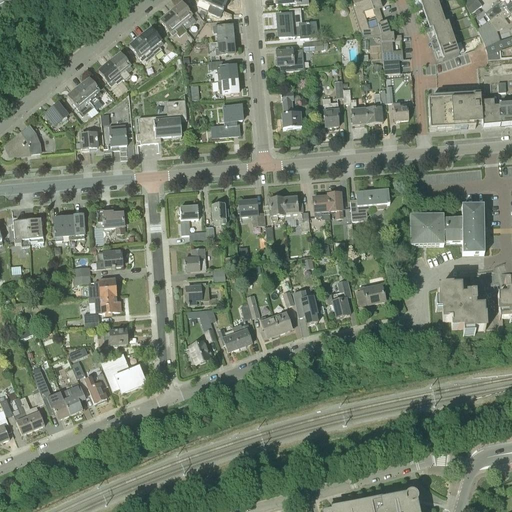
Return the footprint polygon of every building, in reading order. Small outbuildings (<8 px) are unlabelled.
[(212,0),(209,7),(222,12),(227,0),(212,0)] [(375,18),(381,17),(377,6),(380,5),(380,7),(381,7),(378,0),(369,0),(351,6),(357,24),(366,21),(364,13),(373,10),(375,18)] [(418,0),(422,10),(438,4),(436,0),(418,0)] [(461,0),(470,16),(482,8),(477,1),(478,0),(461,0)] [(489,21),(511,3),(511,0),(499,0),(497,2),(499,4),(484,15),(489,21)] [(511,3),(489,21),(489,22),(493,28),(497,32),(502,30),(502,31),(509,26),(504,20),(511,13),(511,3)] [(438,4),(422,10),(425,20),(441,15),(438,4)] [(170,14),(185,32),(196,23),(192,18),(181,5),(170,14)] [(301,25),(300,10),(289,11),(289,17),(277,18),(279,40),(299,38),(300,41),(308,40),(307,24),(301,25)] [(480,14),(478,11),(477,11),(472,14),(470,16),(472,21),(480,14)] [(170,14),(159,23),(170,36),(172,38),(175,35),(176,36),(179,40),(186,34),(170,14)] [(441,15),(425,20),(429,31),(432,30),(445,25),(441,15)] [(380,38),(391,37),(387,25),(386,25),(387,26),(384,27),(381,17),(375,18),(378,27),(369,30),(366,21),(357,24),(362,39),(380,38)] [(497,32),(493,28),(489,22),(478,30),(476,31),(479,37),(482,44),(484,50),(500,43),(497,32)] [(435,40),(451,34),(447,24),(445,25),(432,30),(435,40)] [(216,44),(232,42),(231,28),(215,30),(212,30),(213,37),(216,37),(216,44)] [(511,30),(511,31),(511,34),(511,38),(500,43),(484,50),(487,56),(503,51),(511,48),(511,30)] [(139,39),(154,58),(161,52),(159,49),(163,46),(150,31),(139,39)] [(439,50),(455,45),(451,34),(435,40),(439,50)] [(391,37),(380,38),(382,63),(398,62),(403,61),(409,61),(409,60),(402,61),(402,52),(393,53),(392,43),(394,43),(393,37),(391,37)] [(144,67),(154,58),(139,39),(128,48),(139,61),(144,67)] [(232,42),(216,44),(217,51),(214,51),(215,57),(234,55),(232,42)] [(303,54),(323,52),(322,43),(302,45),(303,54)] [(442,61),(458,56),(455,45),(439,50),(442,61)] [(511,48),(503,51),(487,56),(487,62),(511,60),(511,48)] [(302,59),(301,52),(293,53),(276,55),(276,62),(275,62),(276,68),(277,68),(277,69),(294,67),(293,60),(302,59)] [(108,65),(122,82),(123,83),(130,78),(127,75),(132,71),(130,69),(119,56),(108,65)] [(487,78),(511,76),(511,60),(487,62),(488,78),(487,78)] [(398,62),(382,63),(383,70),(399,68),(398,62)] [(112,90),(122,82),(108,65),(98,74),(108,87),(108,86),(112,90)] [(380,74),(381,67),(375,66),(373,72),(380,74)] [(217,84),(236,82),(235,68),(219,70),(219,69),(216,70),(217,84)] [(383,70),(383,77),(399,75),(399,68),(383,70)] [(497,97),(511,95),(511,76),(487,78),(483,78),(484,96),(479,96),(480,105),(481,125),(482,130),(500,128),(498,108),(497,97)] [(77,90),(88,103),(94,98),(96,101),(101,97),(88,81),(77,90)] [(236,82),(217,84),(219,97),(221,97),(237,96),(236,82)] [(93,109),(88,103),(77,90),(67,99),(79,114),(77,115),(81,119),(93,109)] [(366,126),(365,110),(356,111),(355,101),(350,102),(349,92),(342,92),(343,100),(343,106),(350,106),(351,111),(351,112),(352,127),(366,126)] [(385,105),(385,95),(384,92),(378,92),(378,95),(373,96),(374,110),(365,110),(366,126),(382,125),(380,109),(380,106),(385,105)] [(292,115),(291,103),(293,102),(293,95),(280,96),(280,103),(282,103),(283,116),(281,117),(282,131),(301,130),(299,115),(292,115)] [(474,125),(481,125),(480,105),(479,96),(472,97),(472,100),(427,103),(429,133),(475,130),(474,125)] [(330,105),(330,101),(323,101),(324,130),(338,129),(338,120),(339,120),(339,111),(337,111),(337,105),(330,105)] [(155,146),(155,141),(181,139),(179,123),(186,123),(185,102),(165,104),(166,118),(138,120),(139,136),(135,136),(136,143),(140,142),(140,147),(155,146)] [(399,109),(399,105),(392,106),(394,124),(408,122),(407,108),(399,109)] [(61,125),(67,121),(66,120),(67,119),(57,107),(45,117),(55,129),(60,124),(61,125)] [(511,107),(505,108),(498,108),(500,128),(511,127),(511,107)] [(236,128),(235,123),(242,123),(240,108),(221,110),(223,128),(215,129),(216,140),(239,138),(238,127),(236,128)] [(110,149),(126,148),(124,127),(108,128),(110,149)] [(39,155),(40,147),(36,139),(29,130),(21,137),(22,138),(8,149),(10,156),(30,154),(30,156),(39,155)] [(80,152),(81,151),(96,150),(95,135),(79,136),(80,152)] [(374,194),(374,191),(369,192),(369,194),(356,195),(356,202),(349,202),(351,224),(367,222),(366,214),(371,209),(374,212),(383,211),(387,207),(388,206),(387,193),(374,194)] [(329,214),(329,215),(330,215),(330,216),(335,215),(335,221),(342,221),(340,196),(327,197),(328,199),(327,199),(329,214)] [(328,215),(329,215),(329,214),(327,199),(313,200),(314,216),(313,216),(314,219),(321,219),(321,215),(328,214),(328,215)] [(283,202),(284,218),(285,222),(298,221),(298,227),(300,227),(301,235),(309,234),(308,220),(302,220),(301,206),(297,206),(296,200),(283,202)] [(284,218),(283,202),(282,202),(282,201),(269,202),(270,220),(270,223),(277,223),(277,219),(284,218)] [(257,216),(255,203),(238,205),(240,220),(251,219),(252,229),(265,228),(264,215),(257,216)] [(224,211),(224,206),(212,207),(213,214),(210,214),(210,223),(213,223),(213,228),(226,227),(225,219),(228,219),(228,210),(224,211)] [(206,244),(205,234),(189,235),(188,223),(198,222),(197,208),(179,210),(179,212),(178,212),(178,216),(179,216),(181,238),(189,238),(189,246),(206,244)] [(483,257),(483,208),(461,208),(460,221),(443,221),(443,217),(409,218),(409,248),(443,248),(443,245),(461,245),(461,257),(483,257)] [(112,215),(111,212),(96,213),(97,224),(103,224),(103,231),(115,230),(116,236),(124,235),(122,216),(112,217),(112,215)] [(67,219),(69,239),(69,241),(84,240),(82,218),(74,218),(74,219),(67,219)] [(62,239),(69,239),(67,219),(54,220),(55,243),(62,242),(62,239)] [(27,223),(29,244),(37,243),(37,244),(43,244),(43,240),(42,240),(40,222),(27,223)] [(30,249),(29,244),(27,223),(12,225),(15,247),(20,246),(20,250),(30,249)] [(205,234),(206,244),(214,244),(213,229),(206,230),(206,234),(205,234)] [(199,273),(206,273),(204,251),(191,252),(192,261),(183,262),(184,274),(199,273)] [(121,269),(120,253),(102,255),(97,255),(98,263),(103,263),(103,270),(121,269)] [(313,270),(311,260),(303,262),(305,272),(313,270)] [(406,272),(408,271),(405,264),(405,263),(404,262),(394,266),(398,275),(405,272),(406,272)] [(74,279),(89,277),(89,269),(73,271),(74,279)] [(511,275),(508,276),(470,278),(470,289),(461,289),(461,299),(465,299),(465,297),(475,296),(476,310),(483,309),(485,332),(503,331),(502,320),(498,321),(497,298),(505,298),(504,284),(511,283),(511,275)] [(21,276),(12,276),(12,284),(21,283),(21,276)] [(89,277),(74,279),(74,287),(90,286),(89,277)] [(89,299),(115,297),(114,282),(98,283),(93,283),(94,287),(88,288),(89,299)] [(349,317),(345,301),(351,299),(347,283),(337,285),(339,295),(325,298),(328,308),(333,306),(336,320),(349,317)] [(511,283),(504,284),(505,298),(497,298),(498,321),(508,320),(509,324),(511,323),(511,283)] [(186,307),(192,307),(192,304),(201,303),(201,292),(206,291),(206,285),(195,286),(195,290),(185,290),(186,307)] [(382,294),(380,287),(362,291),(361,288),(359,289),(359,292),(356,293),(360,309),(384,303),(384,301),(385,301),(383,293),(382,294)] [(461,299),(461,289),(438,290),(439,301),(434,301),(435,313),(442,313),(442,323),(451,323),(451,331),(462,331),(462,337),(474,337),(474,332),(485,332),(483,309),(476,310),(475,296),(465,297),(465,299),(461,299)] [(306,301),(305,293),(293,296),(298,321),(305,319),(306,327),(317,324),(315,316),(324,314),(322,308),(316,310),(314,299),(306,301)] [(286,309),(294,306),(290,294),(282,296),(286,309)] [(115,297),(89,299),(88,300),(88,305),(100,304),(101,316),(104,316),(104,318),(112,317),(112,314),(119,314),(119,304),(116,305),(115,297)] [(246,300),(247,303),(251,321),(252,322),(260,320),(254,298),(246,300)] [(244,323),(251,321),(247,303),(241,305),(242,309),(240,309),(244,323)] [(206,313),(210,325),(216,323),(212,312),(206,313)] [(216,342),(210,325),(206,313),(188,314),(188,320),(199,320),(207,345),(216,342)] [(273,319),(279,336),(280,336),(285,334),(291,332),(291,331),(294,330),(291,323),(288,324),(285,315),(273,319)] [(84,330),(99,329),(97,316),(83,317),(84,330)] [(278,336),(279,336),(273,319),(260,324),(263,333),(261,334),(263,341),(267,339),(267,340),(272,338),(273,339),(278,337),(278,336)] [(233,335),(239,350),(240,350),(240,351),(245,349),(245,348),(251,346),(247,336),(251,335),(247,326),(241,328),(241,326),(232,330),(233,335)] [(238,351),(239,350),(233,335),(232,330),(231,330),(232,332),(224,335),(223,331),(217,333),(222,349),(225,348),(227,355),(233,352),(234,354),(238,352),(238,351)] [(110,348),(127,346),(126,332),(108,334),(109,339),(104,339),(104,348),(110,347),(110,348)] [(26,339),(24,333),(17,336),(19,342),(26,339)] [(430,344),(441,342),(439,333),(429,335),(430,344)] [(200,366),(205,364),(204,363),(209,362),(206,356),(208,356),(204,344),(189,350),(195,367),(199,365),(200,366)] [(76,362),(73,354),(68,356),(71,364),(76,362)] [(121,395),(130,392),(145,386),(139,369),(129,373),(122,357),(117,359),(102,365),(114,393),(119,391),(120,393),(121,395)] [(72,370),(77,381),(84,378),(80,367),(72,370)] [(78,384),(77,381),(72,370),(66,373),(74,392),(68,394),(67,392),(60,395),(63,401),(69,417),(82,412),(79,406),(85,404),(78,384)] [(58,422),(69,417),(59,392),(49,396),(40,373),(31,377),(38,394),(43,405),(48,417),(55,414),(58,422)] [(108,389),(102,376),(98,377),(97,379),(98,381),(93,383),(91,381),(90,380),(85,382),(88,390),(94,406),(97,405),(102,404),(101,403),(106,401),(102,391),(108,389)] [(38,408),(43,405),(38,394),(33,396),(38,408)] [(5,402),(3,398),(0,399),(0,405),(5,418),(12,416),(6,402),(5,402)] [(24,411),(22,408),(19,399),(13,402),(19,416),(14,418),(21,437),(33,433),(24,411)] [(24,411),(33,433),(44,428),(36,409),(29,411),(27,406),(22,408),(24,411)] [(0,445),(9,442),(1,422),(0,422),(0,445)] [(417,511),(416,505),(417,502),(417,500),(417,498),(415,497),(414,496),(413,495),(412,495),(410,495),(407,496),(406,496),(405,498),(382,503),(382,501),(331,511),(417,511)]
